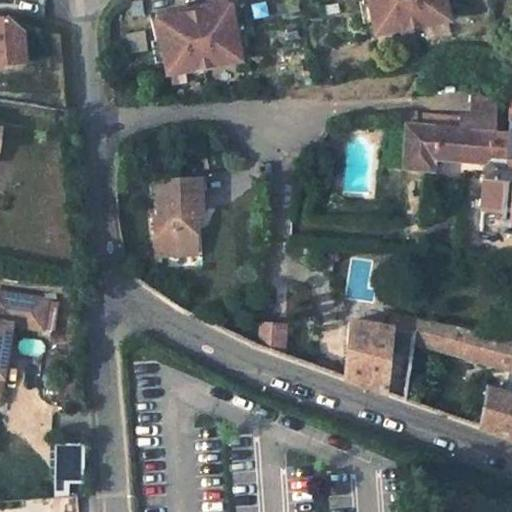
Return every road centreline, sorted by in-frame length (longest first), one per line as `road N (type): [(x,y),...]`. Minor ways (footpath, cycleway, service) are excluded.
road 1 (residential): [(511,454),(265,368),(135,299),(114,300)]
road 2 (residential): [(84,0),(114,300)]
road 3 (residential): [(114,300),(98,336),(115,511)]
